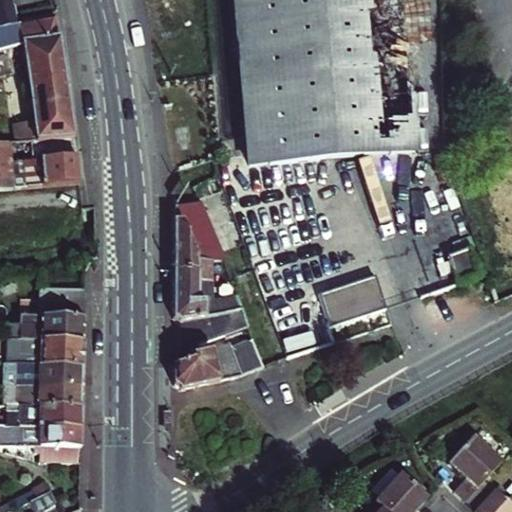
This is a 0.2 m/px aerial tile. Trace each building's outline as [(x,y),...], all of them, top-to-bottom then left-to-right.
[(0,0),(0,34),(26,28),(17,0),(0,0)] [(171,0),(160,0),(158,1),(166,31),(178,28),(171,0)] [(223,0),(239,173),(411,159),(397,0),(223,0)] [(0,34),(0,60),(24,53),(31,51),(31,48),(44,45),(68,42),(65,19),(26,28),(0,34)] [(17,127),(18,147),(79,143),(68,42),(44,45),(47,56),(33,59),(31,51),(24,53),(33,124),(17,127)] [(31,48),(31,51),(33,59),(47,56),(44,45),(31,48)] [(0,196),(85,188),(79,143),(18,147),(0,148),(0,196)] [(446,219),(457,250),(471,244),(460,214),(446,219)] [(199,259),(211,259),(211,252),(208,252),(197,229),(189,232),(183,219),(173,221),(174,273),(199,272),(199,259)] [(471,244),(457,250),(454,251),(463,278),(482,270),(471,244)] [(249,326),(242,308),(207,315),(208,303),(212,301),(212,293),(200,294),(200,278),(212,277),(211,259),(199,259),(199,272),(174,273),(174,315),(182,320),(190,317),(197,343),(225,334),(237,330),(249,326)] [(374,269),(306,295),(313,316),(382,291),(374,269)] [(13,349),(89,353),(91,305),(46,302),(45,327),(26,326),(25,334),(13,334),(12,349),(13,349)] [(249,326),(237,330),(252,371),(264,369),(249,326)] [(182,387),(252,371),(237,330),(225,334),(228,344),(199,353),(192,355),(192,360),(174,366),(174,378),(182,387)] [(197,343),(199,353),(228,344),(225,334),(197,343)] [(43,363),(43,375),(88,378),(89,353),(13,349),(12,373),(30,374),(31,362),(43,363)] [(0,386),(0,392),(6,393),(12,393),(23,394),(87,397),(88,378),(43,375),(30,374),(12,373),(7,373),(6,387),(0,386)] [(22,414),(26,415),(86,418),(87,397),(23,394),(22,414)] [(86,418),(26,415),(26,425),(14,425),(14,436),(86,439),(86,428),(86,418)] [(14,436),(0,436),(0,449),(0,454),(25,456),(50,457),(49,472),(86,474),(86,439),(14,436)] [(465,479),(454,491),(466,502),(503,462),(475,436),(449,464),(465,479)] [(387,511),(414,511),(429,495),(400,469),(373,499),(384,508),(387,511)] [(496,488),(476,511),(477,511),(496,511),(508,499),(496,488)] [(17,511),(36,511),(37,511),(55,503),(49,492),(38,498),(37,496),(15,506),(17,511)] [(511,511),(511,503),(508,499),(496,511),(511,511)] [(36,511),(64,511),(59,501),(55,503),(37,511),(36,511)]
